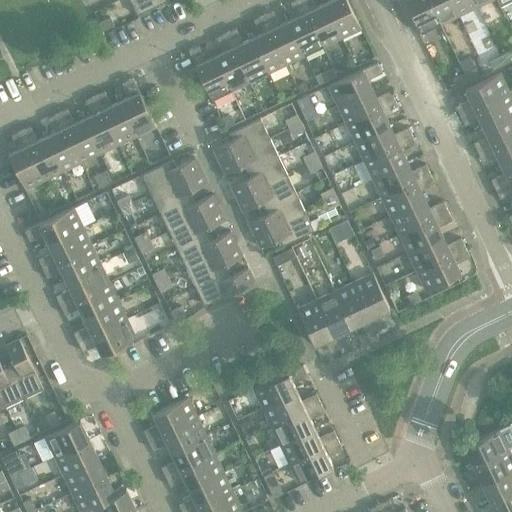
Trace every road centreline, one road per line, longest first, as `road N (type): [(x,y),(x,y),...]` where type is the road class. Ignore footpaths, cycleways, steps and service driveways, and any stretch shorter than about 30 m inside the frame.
road 1 (residential): [(511,283),(378,0)]
road 2 (tertiary): [(418,459),(459,347),(511,317)]
road 3 (residential): [(0,119),(158,44)]
road 4 (residential): [(107,392),(253,324)]
road 5 (residential): [(165,511),(107,392)]
